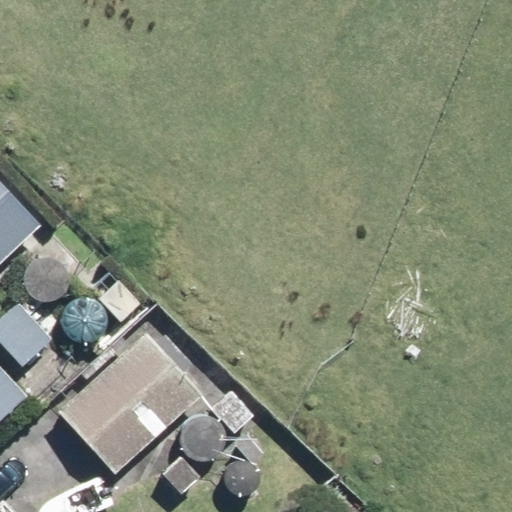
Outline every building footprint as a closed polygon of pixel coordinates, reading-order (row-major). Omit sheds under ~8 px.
[(0,262),(41,225),(0,180),(0,262)] [(125,313),(92,282),(50,326),(83,358),(125,313)] [(18,298),(0,313),(0,347),(22,372),(56,343),(18,298)] [(59,413),(116,477),(205,396),(184,373),(209,350),(182,320),(157,343),(148,334),(59,413)] [(213,408),(236,435),(256,416),(233,389),(213,408)] [(165,475),(182,494),(205,476),(188,456),(165,475)]
